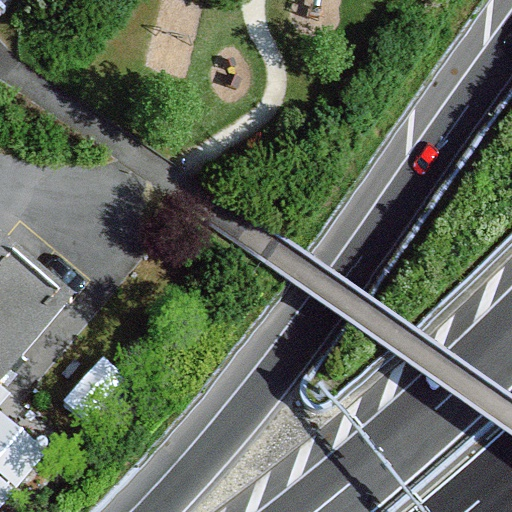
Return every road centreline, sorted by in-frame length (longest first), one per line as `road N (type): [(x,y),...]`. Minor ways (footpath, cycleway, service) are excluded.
road 1 (motorway): [(511,51),(271,375),(154,511)]
road 2 (motorway): [(511,334),(311,511)]
